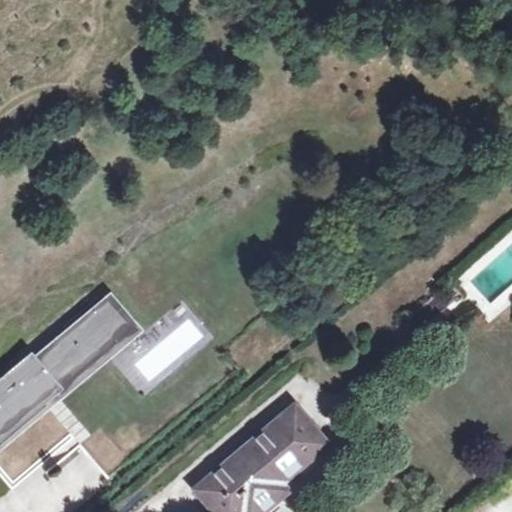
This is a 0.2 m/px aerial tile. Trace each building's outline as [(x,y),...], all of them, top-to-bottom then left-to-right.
[(67,287),(54,299),(67,312),(64,315),(81,333),(96,318),(67,287)] [(444,288),(436,306),(451,311),(458,294),(444,288)] [(67,312),(54,299),(28,323),(32,328),(0,357),(0,417),(16,402),(12,398),(81,333),(64,315),(67,312)] [(16,402),(0,417),(0,474),(45,432),(16,402)] [(179,492),(195,511),(246,511),(270,491),(263,482),(307,442),(278,408),(179,492)] [(52,440),(51,440),(80,472),(99,454),(71,422),(52,440)] [(45,432),(14,462),(21,469),(51,440),(52,440),(45,432)]
